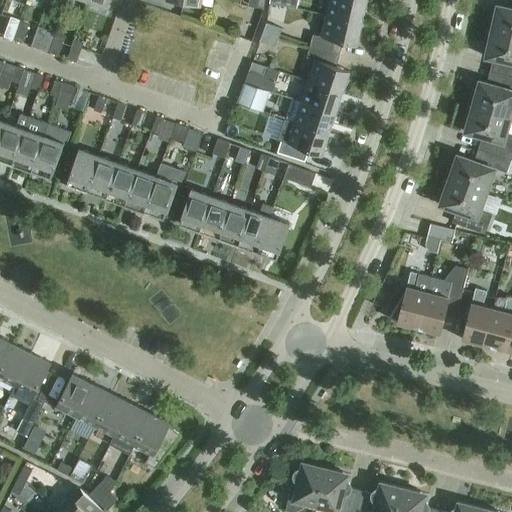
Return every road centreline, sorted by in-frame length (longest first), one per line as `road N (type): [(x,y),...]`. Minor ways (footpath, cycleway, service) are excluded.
road 1 (unclassified): [(330,347),(409,156),(452,0)]
road 2 (unclassified): [(409,0),(393,75),(340,224),(281,333)]
road 3 (residential): [(235,413),(0,295)]
road 4 (residential): [(330,347),(511,395)]
road 5 (residential): [(511,484),(339,440)]
road 6 (unclassified): [(235,413),(163,511)]
